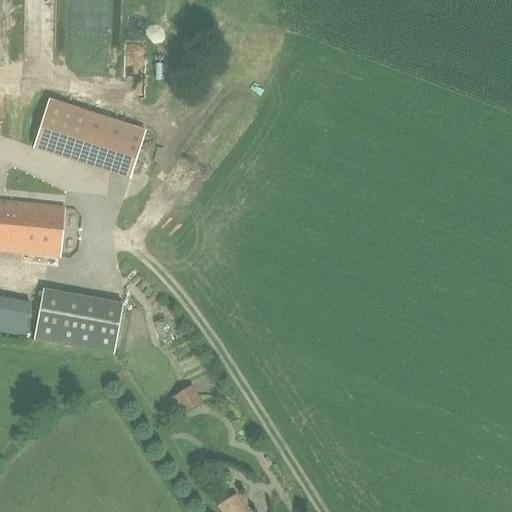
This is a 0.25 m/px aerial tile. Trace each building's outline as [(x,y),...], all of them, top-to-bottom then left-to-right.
[(145,132),(48,101),(33,149),(130,180),(145,132)] [(0,252),(59,259),(64,209),(0,202),(0,252)] [(0,301),(0,334),(24,339),(30,307),(0,301)] [(102,303),(93,351),(114,354),(123,306),(102,303)] [(191,417),(211,405),(199,387),(179,400),(191,417)] [(243,511),(233,496),(217,507),(220,511),(243,511)]
